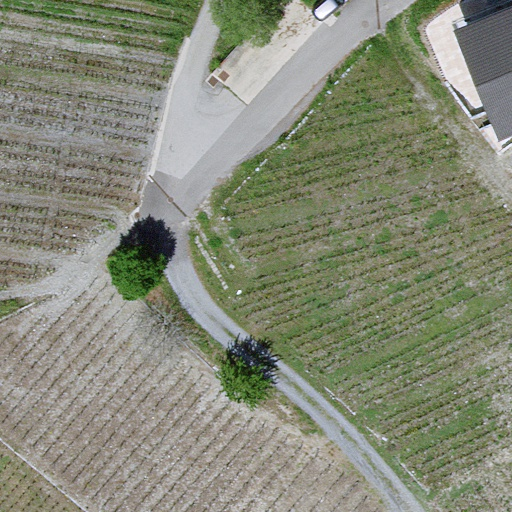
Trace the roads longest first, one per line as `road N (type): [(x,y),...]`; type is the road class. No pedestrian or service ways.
road 1 (track): [(165,209),(190,312),(364,477),(388,511)]
road 2 (track): [(165,209),(359,23),(405,0)]
road 3 (track): [(233,0),(165,209)]
